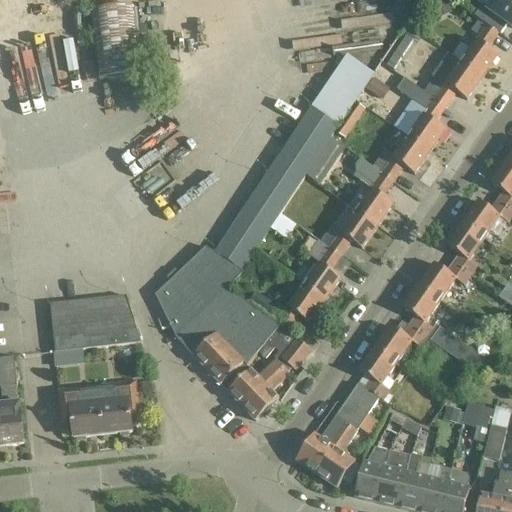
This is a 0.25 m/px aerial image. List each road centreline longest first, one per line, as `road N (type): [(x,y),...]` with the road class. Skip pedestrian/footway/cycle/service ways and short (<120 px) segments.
road 1 (unknown): [(131,272),(198,194),(232,136),(240,99),(206,70),(188,73),(83,170),(44,87)]
road 2 (residential): [(250,476),(281,444),(511,107)]
road 3 (residential): [(64,482),(234,459)]
